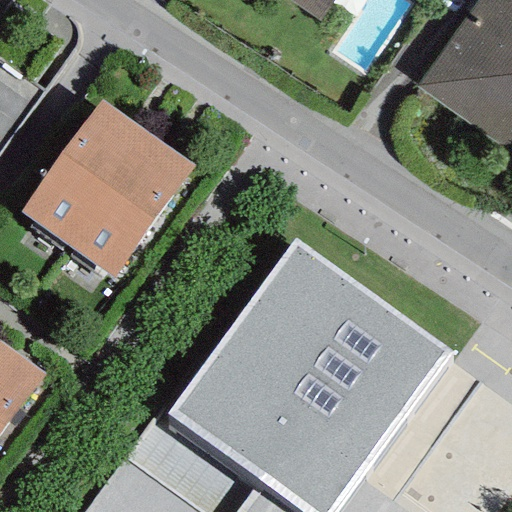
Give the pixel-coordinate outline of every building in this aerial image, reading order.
[(285,0),(317,21),(331,0),(285,0)] [(511,0),(476,0),(415,87),(511,155),(511,0)] [(17,211),(62,243),(144,132),(99,99),(17,211)] [(191,166),(144,132),(62,243),(109,278),(191,166)] [(296,241),(168,412),(301,511),(328,511),(447,354),(296,241)] [(0,433),(43,374),(0,342),(0,433)]
